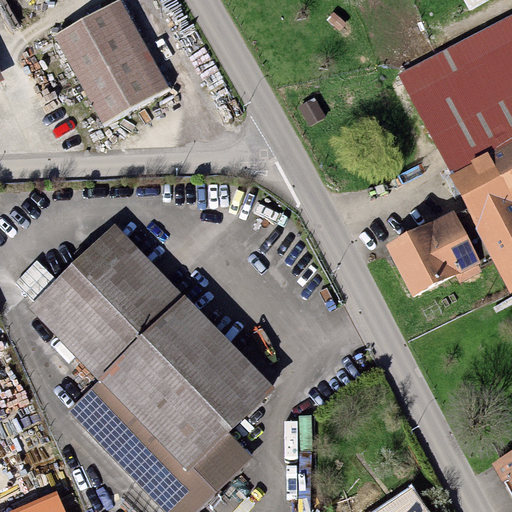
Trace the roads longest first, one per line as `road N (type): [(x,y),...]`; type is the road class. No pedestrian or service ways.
road 1 (tertiary): [(199,0),(473,511)]
road 2 (track): [(320,225),(379,212),(511,135)]
road 3 (unknown): [(225,164),(219,137),(142,0)]
